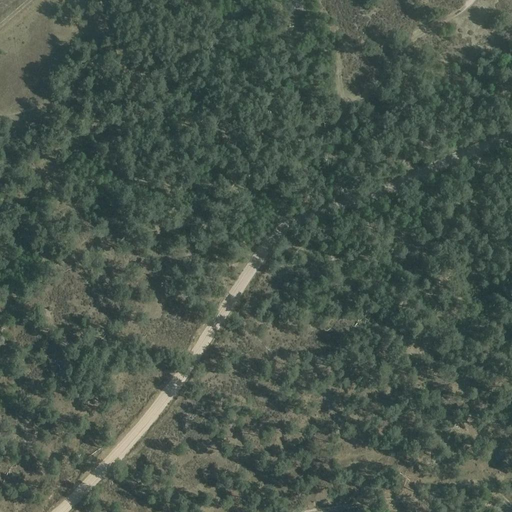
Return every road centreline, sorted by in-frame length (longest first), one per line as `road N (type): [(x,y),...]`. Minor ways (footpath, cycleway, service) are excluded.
road 1 (track): [(60,511),(182,375),(272,236),(511,134)]
road 2 (track): [(321,511),(417,498),(462,482),(485,485),(511,507)]
